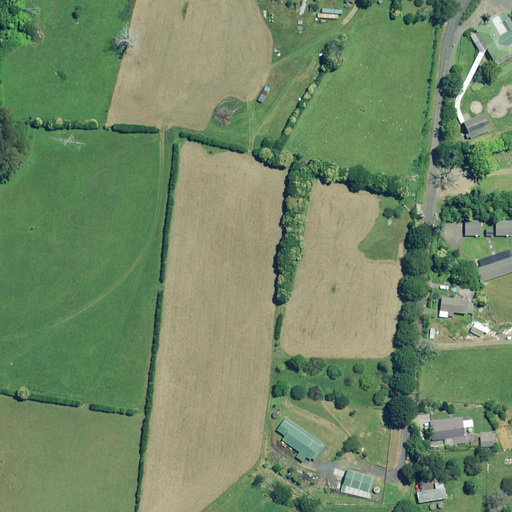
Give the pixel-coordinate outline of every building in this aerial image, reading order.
[(489,48),(497,62),(511,52),(511,20),(506,10),(484,22),(485,24),(476,29),(478,33),(470,37),(479,54),(483,52),(486,50),(489,48)] [(483,52),(479,54),(455,105),(456,111),(468,139),(472,139),(465,122),(460,109),(460,102),(486,50),(483,52)] [(486,114),(465,122),(467,126),(472,139),(492,131),(486,114)] [(483,221),(465,221),(465,236),(483,236),(483,221)] [(511,221),(497,222),(497,237),(511,236),(511,221)] [(511,256),(479,267),(477,260),(471,262),(478,283),(511,271),(511,256)] [(464,301),(439,298),(437,311),(463,314),(464,301)] [(433,440),(453,438),(454,444),(466,443),(463,417),(431,421),(433,440)] [(300,452),(296,457),(303,462),(307,457),(311,460),(312,459),(315,460),(325,445),(285,418),(276,430),(285,436),(282,439),(300,452)] [(480,436),(480,447),(493,447),(493,436),(480,436)] [(348,470),(341,491),(369,499),(375,479),(348,470)] [(445,488),(443,488),(443,482),(435,483),(436,490),(417,493),(418,503),(447,499),(445,488)]
